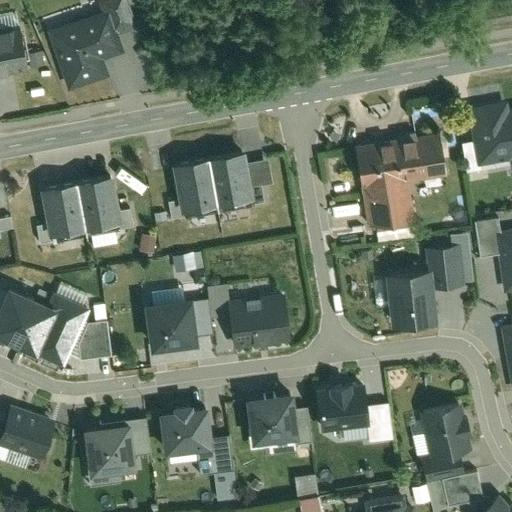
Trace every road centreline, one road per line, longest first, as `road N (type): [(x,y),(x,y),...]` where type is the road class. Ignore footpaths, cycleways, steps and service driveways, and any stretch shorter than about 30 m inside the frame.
road 1 (residential): [(336,354),(109,388),(60,388),(0,361)]
road 2 (tertiary): [(0,152),(291,101)]
road 3 (residential): [(336,354),(291,101)]
road 4 (residential): [(511,453),(468,355),(425,347),(336,354)]
road 5 (tertiary): [(291,101),(511,58)]
